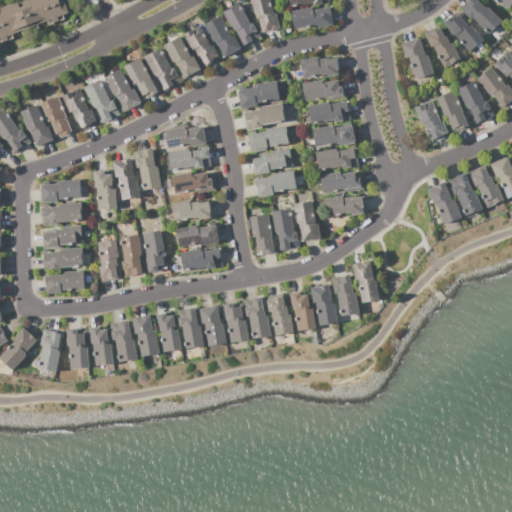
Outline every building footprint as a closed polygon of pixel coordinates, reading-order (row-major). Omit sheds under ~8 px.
[(0,7),(19,0),(64,0),(69,13),(63,15),(64,19),(38,29),(37,25),(15,33),(17,37),(0,43),(0,7)] [(251,0),(269,0),(274,14),(277,13),(281,27),(262,32),(257,14),(255,15),(251,0)] [(459,8),(466,0),(478,0),(486,7),(487,6),(503,20),(490,33),(473,17),(471,19),(459,8)] [(490,0),(511,0),(511,4),(509,10),(490,0)] [(223,13),(239,3),(251,24),(253,23),(261,36),(245,45),(236,30),(234,31),(223,13)] [(291,11),(330,5),(333,25),(318,28),(317,25),(294,29),(291,11)] [(442,23),(448,19),(451,23),(460,15),(469,26),(471,24),(485,41),(470,53),(455,34),(453,36),(442,23)] [(204,25),(219,16),(232,37),(234,35),(241,47),(224,58),(204,25)] [(424,33),(441,25),(449,43),(452,42),(460,58),(444,67),(433,46),(431,47),(424,33)] [(184,35),(190,31),(193,36),(202,31),(211,46),(213,45),(221,58),(206,66),(202,60),(201,60),(195,51),(194,51),(184,35)] [(164,45),(179,36),(192,57),(193,56),(201,69),(185,78),(178,65),(176,66),(164,45)] [(401,44),(419,37),(424,52),(426,51),(434,72),(417,78),(409,57),(406,58),(401,44)] [(144,57),(161,48),(172,69),(174,67),(182,80),(165,89),(157,75),(155,76),(144,57)] [(510,55),(511,56),(511,76),(509,74),(507,77),(494,65),(501,57),(505,60),(510,55)] [(299,60),(318,57),(318,60),(327,58),(327,60),(340,58),(342,74),(326,77),(326,74),(302,78),(299,60)] [(125,66),(140,58),(159,92),(152,96),(151,94),(144,98),(137,84),(135,85),(125,66)] [(445,68),(458,61),(462,69),(449,76),(445,68)] [(492,67),(511,91),(511,100),(503,108),(492,94),(489,93),(476,79),(492,67)] [(105,77),(120,69),(132,90),(134,88),(142,103),(126,112),(116,94),(114,95),(105,77)] [(84,88),(100,80),(111,101),(113,99),(120,115),(103,123),(96,108),(94,109),(84,88)] [(238,90),(257,86),(257,84),(276,80),(280,99),(257,104),(257,105),(242,109),(238,90)] [(302,84),(322,80),(323,83),(338,80),(338,83),(342,82),(344,97),(329,100),(328,98),(305,102),(302,84)] [(457,89),(475,80),(486,103),(488,102),(495,115),(476,124),(473,118),(474,117),(469,107),(467,108),(457,89)] [(62,96),(79,88),(89,109),(91,108),(98,122),(82,130),(76,117),(73,119),(62,96)] [(454,92),(463,112),(466,111),(472,126),(452,135),(449,127),(451,126),(447,117),(445,117),(437,99),(454,92)] [(41,103),(58,96),(67,117),(69,117),(75,132),(61,138),(60,136),(55,138),(53,132),(55,131),(51,121),(49,122),(41,103)] [(415,108),(431,101),(441,123),(443,122),(449,136),(433,142),(429,132),(427,132),(424,124),(422,125),(415,108)] [(308,106),(330,102),(331,105),(346,102),(349,120),(334,122),(334,120),(311,124),(308,106)] [(245,112),(262,109),(261,107),(282,103),(285,121),(263,126),(263,128),(254,130),(254,129),(247,130),(245,117),(246,117),(245,112)] [(20,112),(37,104),(47,127),(49,126),(55,140),(39,147),(31,130),(29,131),(20,112)] [(0,133),(0,116),(6,112),(19,130),(21,129),(30,141),(14,153),(0,133)] [(311,129),(332,126),(332,128),(352,125),(355,144),(339,147),(338,144),(315,148),(311,129)] [(165,130),(184,127),(185,129),(203,126),(206,145),(190,147),(190,145),(168,149),(165,130)] [(252,133),(266,131),(266,129),(286,126),(289,143),(267,147),(267,150),(251,153),(248,141),(254,140),(252,133)] [(316,152),(336,148),(337,151),(350,149),(349,147),(354,146),(358,166),(342,169),(341,166),(319,170),(316,152)] [(251,157),(272,153),(272,151),(289,148),(293,166),(270,170),(270,173),(258,175),(258,174),(254,174),(251,157)] [(153,149),(155,156),(154,156),(156,166),(157,166),(162,188),(145,191),(140,168),(137,168),(135,158),(137,158),(136,153),(153,149)] [(168,152),(189,149),(190,152),(207,149),(210,166),(194,169),(194,166),(171,170),(168,152)] [(491,164),(507,157),(511,168),(511,197),(509,199),(500,178),(497,179),(491,164)] [(113,162),(131,159),(134,176),(136,176),(140,197),(122,200),(119,179),(116,180),(113,162)] [(486,166),(494,184),(496,183),(504,200),(488,207),(479,186),(476,187),(470,173),(486,166)] [(256,179),(270,176),(270,174),(292,170),(295,189),(273,193),(274,195),(259,198),(256,179)] [(96,172),(104,171),(104,175),(111,174),(112,188),(115,188),(117,209),(98,210),(96,172)] [(320,175),(340,171),(341,174),(355,171),(355,174),(360,173),(362,189),(347,192),(346,189),(323,193),(320,175)] [(172,176),(192,172),(193,175),(207,173),(207,175),(210,175),(213,191),(199,193),(198,190),(175,194),(172,176)] [(465,172),(483,210),(467,217),(457,194),(454,195),(448,180),(465,172)] [(294,177),(302,176),(303,184),(295,185),(294,177)] [(162,179),(169,178),(171,186),(164,188),(162,179)] [(40,182),(51,181),(51,184),(60,184),(60,181),(79,180),(80,199),(58,200),(58,202),(41,203),(40,182)] [(427,190),(443,182),(452,200),(454,199),(462,216),(444,225),(434,203),(433,204),(433,202),(429,204),(428,201),(431,199),(427,190)] [(325,199),(343,195),(343,198),(352,197),(352,199),(363,197),(366,213),(351,216),(351,213),(328,218),(325,199)] [(172,203),(191,200),(192,203),(199,202),(200,203),(210,201),(213,218),(199,221),(198,217),(175,221),(172,203)] [(294,204),(312,200),(317,224),(319,224),(322,239),(304,243),(300,224),(298,224),(294,204)] [(41,205),(50,205),(50,207),(59,207),(61,204),(80,202),(81,221),(59,223),(59,225),(50,226),(50,225),(42,225),(41,205)] [(272,211),(291,207),(299,246),(280,251),(272,211)] [(250,217),(256,216),(257,217),(268,214),(273,237),(275,237),(278,254),(260,257),(256,237),(254,237),(250,217)] [(44,232),(55,231),(54,229),(63,228),(63,226),(81,225),(82,244),(60,245),(60,248),(47,248),(47,243),(46,243),(46,241),(45,241),(44,232)] [(176,229),(197,225),(197,228),(215,225),(218,243),(203,246),(203,243),(179,247),(176,229)] [(142,234),(161,231),(164,251),(161,251),(164,267),(161,268),(162,270),(149,272),(146,257),(147,257),(142,234)] [(120,238),(139,235),(142,254),(139,255),(141,268),(144,267),(144,272),(143,272),(143,274),(126,276),(125,269),(124,270),(122,261),(124,260),(120,238)] [(115,240),(119,258),(116,258),(118,278),(102,281),(99,266),(101,266),(97,243),(115,240)] [(43,253),(60,251),(60,249),(81,248),(81,254),(89,254),(90,266),(82,266),(60,268),(60,271),(50,271),(49,262),(44,262),(43,253)] [(180,253),(203,250),(203,251),(219,248),(222,267),(205,270),(204,267),(183,271),(180,253)] [(352,264),(370,261),(373,277),(377,276),(382,301),(362,304),(358,280),(355,281),(352,264)] [(47,293),(46,275),(63,274),(63,272),(84,271),(85,289),(63,291),(63,292),(47,293)] [(350,275),(353,292),(356,292),(360,315),(341,318),(337,293),(335,294),(333,278),(350,275)] [(311,288),(328,285),(331,301),(334,300),(338,325),(320,328),(316,302),(313,302),(311,288)] [(291,293),(300,292),(301,295),(307,294),(310,308),(312,308),(316,330),(308,331),(309,333),(304,334),(304,332),(298,333),(291,293)] [(267,301),(272,300),(272,298),(283,296),(284,303),(286,303),(288,314),(291,314),(294,334),(274,337),(267,301)] [(244,300),(263,297),(266,316),(268,315),(272,337),(254,340),(250,318),(247,318),(244,300)] [(224,305),(242,302),(243,309),(241,309),(243,320),(245,319),(249,341),(231,344),(224,305)] [(200,308),(218,305),(221,321),(223,321),(227,344),(210,347),(206,324),(203,324),(200,308)] [(196,308),(204,347),(187,350),(182,326),(180,327),(177,312),(196,308)] [(157,314),(167,313),(167,316),(174,315),(176,330),(178,329),(181,350),(163,353),(157,314)] [(133,318),(150,315),(153,334),(156,334),(159,355),(142,358),(138,334),(135,334),(133,318)] [(120,321),(128,319),(131,337),(133,337),(137,360),(120,363),(116,340),(113,341),(110,324),(120,322),(120,321)] [(90,328),(99,326),(100,330),(106,329),(108,343),(111,343),(114,363),(96,366),(90,328)] [(0,327),(8,340),(0,345),(0,327)] [(0,354),(23,328),(37,341),(34,345),(33,344),(28,349),(29,350),(13,369),(0,358),(0,354)] [(68,330),(88,329),(89,337),(86,337),(86,346),(89,345),(90,367),(70,368),(68,330)] [(43,330),(51,332),(52,331),(65,334),(64,339),(61,339),(59,349),(62,349),(57,373),(38,369),(43,346),(40,345),(43,330)]
